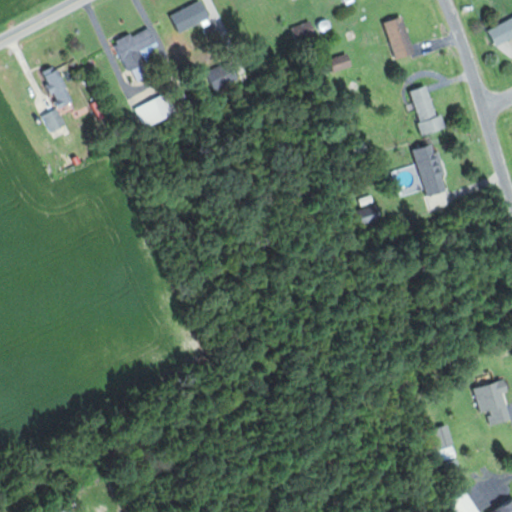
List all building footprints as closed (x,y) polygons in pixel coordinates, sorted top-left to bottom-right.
[(202,0),(173,15),(183,34),(213,18),(203,0),(202,0)] [(417,54),(404,16),(385,23),(398,60),(417,54)] [(511,18),(489,28),(497,45),(511,38),(511,18)] [(319,37),(313,21),(294,27),(299,43),(319,37)] [(149,64),(143,50),(159,43),(152,26),(117,42),(130,73),(149,64)] [(335,72),(354,67),(350,53),(331,59),(335,72)] [(216,91),(240,81),(232,61),(208,71),(216,91)] [(61,109),(74,103),(59,66),(46,71),(61,109)] [(411,91),(424,136),(444,130),(432,85),(411,91)] [(135,108),(144,129),(178,114),(169,94),(135,108)] [(44,116),(53,132),(66,125),(58,109),(44,116)] [(416,150),(429,197),(451,191),(438,144),(416,150)] [(363,227),(385,220),(379,204),(357,210),(363,227)] [(511,416),(506,394),(510,392),(507,381),(476,389),(483,414),(490,413),(494,426),(511,420),(511,416)] [(442,461),(459,456),(449,425),(432,430),(442,461)] [(451,504),(456,511),(482,511),(469,491),(451,504)] [(511,511),(511,499),(494,511),(511,511)]
